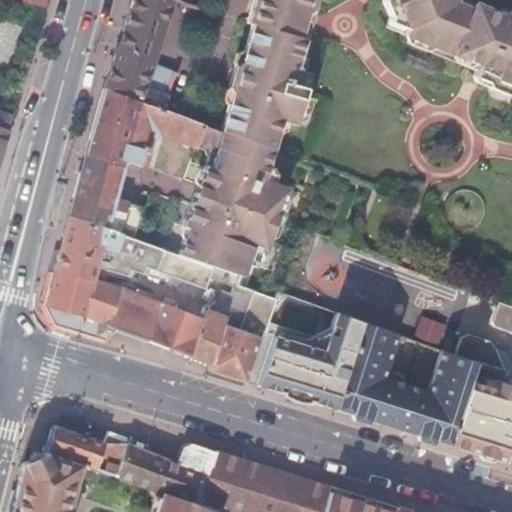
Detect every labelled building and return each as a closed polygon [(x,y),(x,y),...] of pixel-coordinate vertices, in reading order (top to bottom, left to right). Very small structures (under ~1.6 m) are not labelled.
[(118,46),(104,88),(162,110),(167,97),(175,77),(177,77),(178,74),(169,71),(152,65),(155,58),(159,45),(160,43),(173,0),(172,0),(132,0),(123,31),(122,32),(118,46)] [(172,0),(173,0),(198,8),(200,0),(172,0)] [(229,106),(221,133),(272,152),(277,135),(281,121),(288,123),(296,125),(296,122),(304,97),(310,76),(302,73),(301,73),(297,66),(300,57),(305,39),(301,38),(307,15),(313,11),(315,0),(382,0),(389,17),(387,23),(385,28),(403,35),(408,37),(451,55),(477,66),(475,71),(472,77),(484,82),(487,87),(509,96),(511,95),(511,19),(508,11),(500,14),(472,3),(470,8),(456,2),(454,0),(254,0),(248,23),(252,24),(244,52),(241,64),(235,66),(232,79),(229,89),(232,95),(229,106)] [(449,60),(451,55),(408,37),(406,42),(449,60)] [(449,60),(475,71),(477,66),(451,55),(449,60)] [(104,88),(83,162),(121,178),(126,162),(139,166),(140,163),(145,165),(149,153),(146,152),(151,137),(158,131),(194,145),(192,149),(196,151),(196,148),(197,145),(197,143),(204,126),(162,110),(138,101),(104,88)] [(307,98),(304,97),(296,122),(300,123),(305,119),(310,103),(307,98)] [(0,127),(7,130),(11,114),(0,110),(0,127)] [(191,203),(191,205),(226,219),(232,200),(233,198),(279,216),(288,190),(274,184),(264,180),(268,166),(272,152),(221,133),(204,126),(197,143),(212,149),(209,157),(197,188),(204,191),(199,206),(191,203)] [(83,162),(69,215),(103,228),(134,239),(145,206),(135,202),(135,201),(118,187),(121,178),(83,162)] [(275,168),(268,166),(264,180),(274,184),(277,174),(275,168)] [(187,230),(177,256),(212,268),(238,278),(240,279),(245,267),(248,269),(258,263),(262,255),(264,256),(279,216),(233,198),(232,200),(226,219),(191,205),(182,228),(187,230)] [(103,228),(69,215),(46,298),(44,305),(48,307),(56,321),(106,337),(109,326),(210,364),(223,325),(205,319),(123,288),(90,279),(93,269),(98,249),(103,228)] [(207,283),(212,268),(177,256),(134,239),(103,228),(98,249),(93,269),(129,279),(131,272),(144,276),(147,269),(205,290),(207,283)] [(238,278),(212,268),(207,283),(216,285),(220,281),(235,287),(238,278)] [(238,330),(250,292),(235,287),(232,293),(217,288),(205,319),(223,325),(238,330)] [(271,299),(250,292),(238,330),(259,337),(261,332),(264,333),(274,300),(272,300),(271,299)] [(511,307),(500,303),(493,322),(495,327),(511,333),(511,362),(508,353),(494,348),(490,342),(468,334),(459,338),(453,354),(474,361),(448,444),(503,461),(511,464),(511,307)] [(272,336),(255,384),(334,408),(361,321),(335,312),(330,328),(326,341),(314,337),(302,333),(300,330),(281,324),(277,326),(274,337),(272,336)] [(474,361),(453,354),(440,349),(427,391),(383,377),(395,339),(401,341),(402,335),(400,335),(361,321),(334,408),(448,444),(474,361)] [(259,337),(238,330),(223,325),(210,364),(208,369),(244,380),(259,337)] [(259,337),(244,380),(255,384),(272,336),(264,333),(261,332),(259,337)] [(53,425),(46,452),(83,464),(96,469),(117,476),(158,489),(191,501),(199,503),(209,471),(215,451),(183,440),(176,444),(171,459),(127,443),(104,443),(53,425)] [(209,471),(199,503),(219,510),(225,511),(321,511),(330,485),(215,449),(215,451),(209,471)] [(21,464),(8,511),(69,511),(78,480),(88,483),(85,495),(136,511),(218,511),(219,510),(199,503),(191,501),(158,489),(96,469),(83,464),(46,452),(43,451),(21,464)] [(417,511),(330,485),(321,511),(417,511)]
